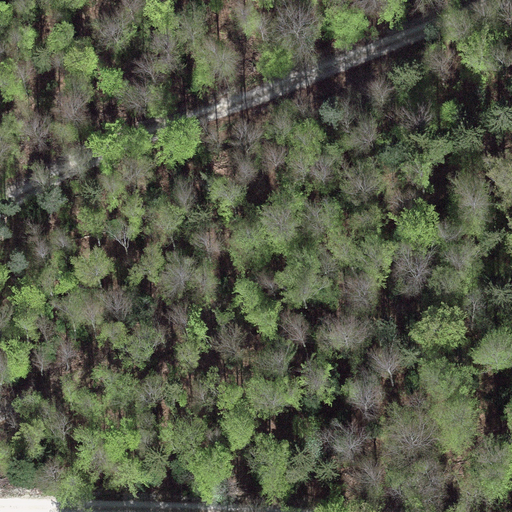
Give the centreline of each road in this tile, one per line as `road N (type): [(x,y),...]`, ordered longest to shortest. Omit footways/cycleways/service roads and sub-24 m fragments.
road 1 (track): [(511,2),(206,107),(0,206)]
road 2 (track): [(0,502),(271,511)]
